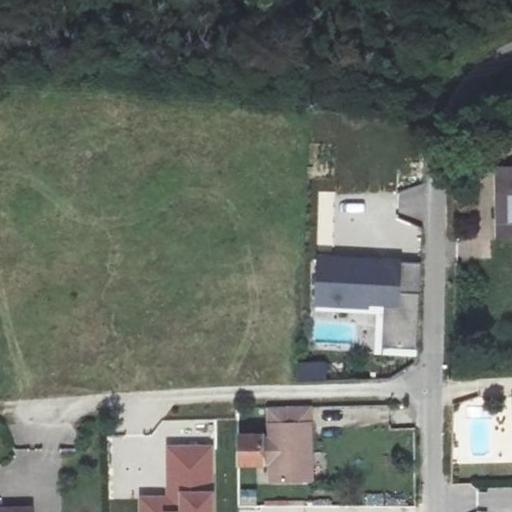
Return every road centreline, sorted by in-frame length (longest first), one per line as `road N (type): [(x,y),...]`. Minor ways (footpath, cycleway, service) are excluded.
road 1 (residential): [(437,158),(433,511)]
road 2 (residential): [(437,158),(451,109),(477,69),(511,47)]
